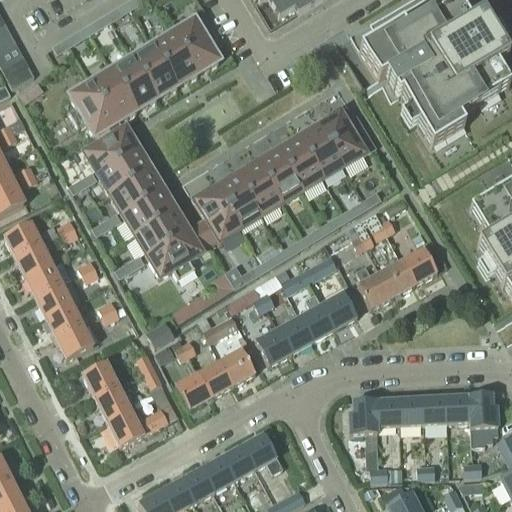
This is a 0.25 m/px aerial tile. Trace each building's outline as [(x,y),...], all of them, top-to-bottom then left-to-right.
[(137,11),(149,4),(146,0),(140,0),(133,4),(137,11)] [(271,0),(252,0),(258,9),(266,4),(271,0)] [(271,0),(266,4),(278,24),(294,15),(297,20),(327,2),(325,0),(271,0)] [(427,0),(351,47),(363,66),(376,87),(376,89),(377,88),(493,278),(492,279),(501,294),(502,293),(511,309),(511,32),(492,0),(427,0)] [(116,15),(104,22),(108,29),(120,22),(116,15)] [(96,36),(108,29),(104,22),(92,29),(96,36)] [(212,42),(200,22),(171,39),(196,80),(205,75),(206,77),(208,76),(207,75),(215,71),(216,71),(215,69),(217,67),(210,57),(215,54),(216,54),(219,52),(218,51),(217,51),(213,44),(212,42)] [(0,48),(11,42),(5,32),(0,34),(0,48)] [(196,80),(171,39),(150,52),(175,93),(184,87),(186,89),(187,88),(194,84),(196,83),(194,81),(196,80)] [(75,40),(63,47),(67,54),(79,46),(75,40)] [(0,61),(16,53),(11,42),(0,48),(0,61)] [(55,61),(67,54),(63,47),(51,54),(55,61)] [(175,93),(150,52),(130,64),(155,105),(164,100),(165,102),(167,101),(166,100),(173,96),(174,96),(175,95),(174,94),(175,93)] [(0,75),(22,63),(16,53),(0,61),(0,75)] [(0,76),(5,86),(28,74),(22,63),(0,75),(0,76)] [(155,105),(130,64),(109,77),(134,118),(144,112),(145,114),(146,113),(153,108),(153,109),(155,108),(153,106),(155,105)] [(11,97),(34,85),(28,74),(5,86),(11,97)] [(134,118),(109,77),(89,89),(114,130),(123,125),(124,126),(126,126),(125,125),(132,121),(133,121),(134,120),(133,119),(134,118)] [(376,89),(376,87),(363,95),(355,83),(180,189),(192,208),(204,227),(195,232),(194,231),(193,231),(205,252),(215,246),(217,249),(238,236),(259,224),(280,211),(300,199),(321,186),(341,174),(372,155),(372,154),(404,134),(376,89)] [(114,130),(89,89),(67,102),(75,114),(74,115),(67,120),(67,119),(65,120),(76,137),(77,136),(84,131),(84,132),(85,131),(92,143),(96,141),(101,149),(119,138),(114,130)] [(3,91),(0,92),(0,106),(8,102),(3,91)] [(11,141),(23,134),(19,125),(7,131),(7,132),(0,135),(0,145),(11,140),(11,141)] [(95,182),(136,157),(130,148),(132,146),(131,145),(127,138),(126,136),(124,138),(123,136),(119,138),(101,149),(82,161),(95,182)] [(15,148),(11,141),(11,140),(0,145),(0,146),(3,153),(15,148)] [(107,202),(148,177),(143,168),(145,167),(144,165),(143,166),(139,159),(139,158),(139,157),(137,158),(136,157),(95,182),(107,202)] [(0,197),(11,192),(1,171),(0,171),(0,197)] [(28,173),(16,179),(20,188),(32,182),(28,173)] [(120,223),(161,198),(155,189),(157,187),(156,186),(152,179),(151,177),(149,179),(148,177),(107,202),(120,223)] [(94,187),(89,181),(78,188),(82,194),(94,187)] [(32,182),(20,188),(24,195),(36,189),(32,182)] [(82,194),(78,188),(67,194),(71,201),(82,194)] [(0,224),(22,213),(11,192),(0,197),(0,224)] [(132,243),(173,218),(168,209),(170,208),(169,206),(168,207),(164,200),(164,199),(163,198),(162,199),(161,198),(120,223),(132,243)] [(374,200),(361,208),(366,215),(378,207),(374,200)] [(353,222),(366,215),(361,208),(349,215),(353,222)] [(145,264),(186,239),(185,238),(180,230),(182,228),(181,227),(176,220),(177,220),(176,218),(174,220),(173,218),(132,243),(145,264)] [(118,229),(114,222),(102,229),(106,236),(118,229)] [(333,226),(321,233),(325,240),(337,232),(333,226)] [(386,226),(378,230),(385,243),(393,239),(391,234),(386,226)] [(59,243),(72,236),(68,228),(55,234),(59,243)] [(94,243),(106,236),(102,229),(90,236),(94,243)] [(197,257),(205,252),(193,231),(192,232),(193,233),(185,238),(186,239),(145,264),(158,285),(170,278),(170,279),(171,278),(175,286),(176,287),(193,277),(192,276),(191,276),(187,269),(187,268),(199,260),(197,257)] [(12,266),(39,252),(29,232),(2,245),(12,266)] [(313,247),(325,240),(321,233),(308,241),(313,247)] [(62,250),(76,244),(72,236),(59,243),(62,250)] [(365,255),(372,252),(365,240),(358,243),(365,255)] [(356,260),(365,255),(358,243),(350,248),(356,260)] [(292,251),(280,258),(284,265),(296,258),(292,251)] [(23,286),(50,273),(39,252),(12,266),(23,286)] [(399,268),(413,293),(435,281),(421,256),(399,268)] [(272,273),(284,265),(280,258),(268,266),(272,273)] [(308,290),(336,275),(328,263),(301,278),(308,290)] [(129,278),(141,271),(137,264),(125,271),(129,278)] [(80,284),(93,277),(89,268),(75,275),(80,284)] [(392,305),(413,293),(399,268),(378,279),(392,305)] [(60,293),(59,292),(69,288),(59,269),(50,274),(50,273),(23,286),(33,307),(60,293)] [(117,286),(129,278),(125,271),(113,279),(117,286)] [(378,279),(369,285),(363,274),(353,279),(359,290),(356,292),(370,317),(392,305),(378,279)] [(255,283),(251,276),(239,284),(243,290),(255,283)] [(83,291),(97,284),(93,277),(80,284),(83,291)] [(285,303),(308,290),(301,278),(278,290),(285,303)] [(43,328),(70,314),(60,293),(33,307),(43,328)] [(258,305),(265,317),(272,313),(266,300),(258,305)] [(320,312),(334,338),(356,325),(342,300),(320,312)] [(320,312),(319,313),(313,302),(302,308),(309,319),(298,325),(312,350),(334,338),(320,312)] [(257,321),(265,317),(258,305),(250,309),(257,321)] [(109,308),(96,315),(100,325),(114,318),(109,308)] [(54,348),(81,335),(70,314),(43,328),(54,348)] [(104,331),(117,324),(114,318),(100,325),(104,331)] [(207,352),(236,336),(229,323),(208,335),(201,339),(207,352)] [(290,362),(312,350),(298,325),(276,337),(290,362)] [(171,344),(163,331),(145,343),(152,355),(171,344)] [(81,335),(54,348),(64,369),(91,355),(81,335)] [(267,374),(290,362),(276,337),(253,349),(267,374)] [(186,365),(194,361),(188,349),(180,353),(186,365)] [(180,353),(173,357),(179,369),(186,365),(180,353)] [(231,394),(254,382),(240,356),(217,369),(231,394)] [(142,381),(151,377),(144,362),(135,367),(142,381)] [(209,406),(231,394),(217,369),(195,381),(209,406)] [(93,407),(117,395),(104,371),(81,382),(93,407)] [(149,396),(159,391),(151,377),(142,381),(149,396)] [(187,419),(209,406),(195,381),(173,393),(187,419)] [(105,432),(129,420),(117,395),(93,407),(105,432)] [(468,432),(469,455),(483,454),(483,451),(490,450),(490,443),(497,443),(495,414),(491,414),(490,402),(467,403),(469,432),(468,432)] [(446,433),(468,432),(469,432),(467,403),(444,405),(446,433)] [(423,434),(446,433),(444,405),(421,406),(423,434)] [(400,435),(423,434),(421,406),(398,407),(400,435)] [(377,436),(400,435),(398,407),(375,409),(377,436)] [(377,443),(377,436),(375,409),(352,410),(353,423),(347,423),(348,444),(377,443)] [(165,431),(175,425),(168,410),(157,416),(159,419),(135,431),(129,420),(105,432),(118,457),(141,445),(141,444),(166,431),(165,431)] [(271,484),(281,478),(262,442),(241,453),(254,478),(264,472),(271,484)] [(496,450),(508,474),(509,475),(511,472),(511,445),(510,442),(496,450)] [(233,489),(254,478),(241,453),(220,465),(233,489)] [(376,477),(376,475),(376,457),(363,457),(364,477),(367,477),(376,477)] [(212,501),(233,489),(220,465),(199,476),(212,501)] [(471,485),(470,470),(461,471),(462,485),(471,485)] [(479,470),(470,470),(471,485),(479,485),(479,484),(479,470)] [(0,492),(8,488),(0,471),(0,492)] [(424,488),(432,487),(432,472),(423,473),(424,488)] [(415,488),(424,488),(423,473),(415,473),(415,488)] [(377,489),(385,489),(385,475),(376,475),(376,477),(377,489)] [(191,511),(212,501),(199,476),(178,488),(191,511)] [(368,490),(377,489),(376,477),(367,477),(368,490)] [(510,508),(511,506),(511,479),(499,486),(510,508)] [(0,511),(15,511),(19,510),(8,488),(0,492),(0,511)] [(164,511),(191,511),(178,488),(157,499),(164,511)] [(444,510),(456,504),(452,496),(440,502),(444,510)] [(395,506),(390,497),(379,503),(384,511),(395,506)] [(272,511),(297,511),(303,509),(296,498),(272,511)] [(137,511),(164,511),(157,499),(137,510),(137,511)] [(416,511),(410,499),(384,511),(416,511)]
